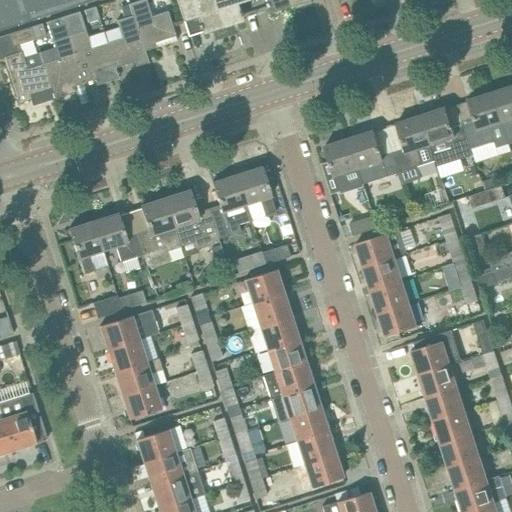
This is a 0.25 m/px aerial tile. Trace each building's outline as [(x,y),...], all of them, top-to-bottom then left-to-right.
[(0,0),(0,30),(41,17),(94,0),(0,0)] [(131,15),(132,14),(144,49),(144,51),(145,51),(156,47),(154,42),(175,36),(172,28),(169,17),(167,11),(151,16),(145,0),(137,0),(127,4),(131,15)] [(198,24),(199,28),(201,28),(202,32),(222,25),(213,0),(176,0),(177,2),(183,21),(197,17),(199,24),(198,24)] [(213,0),(222,25),(242,19),(241,15),(242,14),(241,10),(239,11),(237,4),(248,0),(213,0)] [(286,0),(264,0),(266,2),(264,3),(265,7),(267,7),(268,10),(287,4),(286,0)] [(112,60),(115,67),(134,61),(136,66),(148,62),(145,51),(144,51),(144,49),(132,14),(131,15),(127,4),(120,5),(124,17),(115,20),(117,26),(103,30),(107,42),(112,60)] [(100,20),(95,6),(84,10),(88,23),(100,20)] [(117,72),(115,67),(112,60),(107,42),(90,47),(85,30),(79,11),(62,16),(65,26),(80,70),(84,82),(94,79),(96,85),(111,80),(109,74),(117,72)] [(62,16),(45,22),(51,41),(57,58),(42,63),(52,93),(58,91),(60,97),(75,92),(73,86),(84,82),(80,70),(65,26),(62,16)] [(31,27),(35,39),(45,36),(41,23),(31,27)] [(0,58),(4,57),(4,56),(15,52),(13,46),(19,44),(33,40),(35,39),(31,27),(28,27),(9,34),(0,36),(0,58)] [(4,56),(4,57),(19,103),(30,100),(32,105),(47,100),(45,95),(52,93),(42,63),(38,52),(23,57),(21,51),(15,52),(4,56)] [(511,85),(492,91),(506,137),(511,135),(511,85)] [(509,143),(506,137),(492,91),(468,100),(470,106),(475,122),(464,126),(473,155),(475,162),(498,155),(496,147),(509,143)] [(430,145),(435,160),(437,166),(473,155),(464,126),(452,130),(445,107),(420,115),(430,145)] [(420,115),(396,122),(398,129),(403,146),(392,149),(399,172),(422,165),(417,149),(430,145),(420,115)] [(363,184),(377,179),(399,172),(392,149),(380,153),(374,132),(373,130),(349,138),(351,144),(358,168),(363,184)] [(358,168),(349,138),(324,146),(326,152),(329,161),(321,164),(331,194),(351,188),(346,172),(358,168)] [(275,212),(261,166),(236,174),(246,204),(259,200),(264,216),(275,212)] [(236,174),(212,182),(219,205),(208,208),(218,239),(229,235),(227,227),(238,224),(233,208),(246,204),(236,174)] [(482,181),(485,190),(498,186),(495,176),(482,181)] [(471,206),(504,197),(501,185),(498,186),(485,190),(468,195),(471,206)] [(196,212),(189,189),(165,197),(180,246),(193,242),(196,249),(218,242),(218,239),(208,208),(196,212)] [(140,205),(143,215),(147,228),(136,232),(147,267),(169,261),(166,250),(180,246),(165,197),(140,205)] [(124,235),(117,213),(93,221),(102,250),(115,246),(120,262),(142,255),(146,267),(147,267),(136,232),(124,235)] [(353,235),(376,228),(372,216),(349,223),(353,235)] [(446,240),(457,236),(452,219),(440,222),(446,240)] [(93,221),(68,228),(83,274),(94,270),(89,255),(102,250),(93,221)] [(399,229),(387,233),(355,243),(363,267),(394,257),(407,253),(399,229)] [(453,263),(465,260),(457,236),(446,240),(453,263)] [(286,244),(267,250),(262,252),(265,264),(290,256),(286,244)] [(220,245),(211,248),(214,257),(223,254),(220,245)] [(492,271),(511,264),(511,250),(488,258),(492,271)] [(250,255),(254,267),(265,264),(261,251),(250,255)] [(402,280),(394,257),(363,267),(370,290),(402,280)] [(457,274),(448,277),(451,286),(459,284),(460,287),(473,283),(465,260),(453,263),(457,274)] [(492,271),(478,275),(481,288),(511,277),(511,264),(492,271)] [(275,269),(267,272),(244,279),(252,303),(283,293),(275,269)] [(409,303),(402,280),(370,290),(378,313),(409,303)] [(473,283),(460,287),(466,304),(478,300),(473,283)] [(198,320),(209,317),(201,293),(190,296),(198,320)] [(290,316),(283,293),(252,303),(259,326),(290,316)] [(121,310),(118,299),(116,295),(92,303),(97,318),(121,310)] [(127,296),(118,299),(121,310),(131,307),(127,296)] [(409,303),(378,313),(385,336),(417,326),(409,303)] [(180,325),(192,322),(186,304),(174,307),(180,325)] [(151,309),(131,315),(99,326),(107,349),(138,338),(158,332),(151,309)] [(298,339),(290,316),(259,326),(266,349),(298,339)] [(205,343),(216,340),(209,317),(198,320),(205,343)] [(192,322),(180,325),(186,343),(197,339),(192,322)] [(483,354),(495,350),(489,331),(477,335),(483,354)] [(146,362),(138,338),(107,349),(114,372),(146,362)] [(305,362),(298,339),(266,349),(274,372),(305,362)] [(216,340),(205,343),(211,360),(221,356),(216,340)] [(15,341),(4,345),(0,345),(0,370),(0,369),(0,359),(8,357),(19,354),(15,341)] [(450,364),(442,341),(411,351),(418,374),(450,364)] [(504,364),(511,361),(511,348),(501,352),(504,364)] [(207,368),(201,350),(190,353),(196,372),(207,368)] [(495,350),(483,354),(488,370),(500,366),(495,350)] [(157,358),(146,362),(114,372),(122,395),(153,385),(149,373),(161,369),(157,358)] [(305,362),(274,372),(263,375),(270,398),(281,395),(313,385),(305,362)] [(457,387),(450,364),(418,374),(426,397),(457,387)] [(220,389),(231,386),(225,367),(214,371),(220,389)] [(207,368),(196,372),(201,389),(212,385),(207,368)] [(497,400),(510,396),(504,378),(491,381),(497,400)] [(153,385),(122,395),(129,419),(161,409),(153,385)] [(320,407),(313,385),(281,395),(289,418),(320,407)] [(231,386),(220,389),(225,407),(236,403),(231,386)] [(465,410),(457,387),(426,397),(433,420),(465,410)] [(47,439),(32,393),(0,402),(0,413),(2,419),(12,450),(47,439)] [(504,423),(511,420),(511,403),(510,396),(497,400),(504,423)] [(327,430),(320,407),(289,418),(296,441),(327,430)] [(472,433),(465,410),(433,420),(441,443),(472,433)] [(0,453),(12,450),(2,419),(0,413),(0,453)] [(235,435),(246,432),(240,413),(229,417),(235,435)] [(217,439),(228,436),(222,417),(211,421),(217,439)] [(175,452),(167,429),(136,439),(143,463),(175,452)] [(335,453),(327,430),(296,441),(303,464),(326,456),(335,453)] [(246,432),(235,435),(240,452),(251,449),(246,432)] [(479,456),(472,433),(441,443),(448,466),(479,456)] [(228,436),(217,439),(223,456),(234,453),(228,436)] [(189,447),(175,452),(143,463),(151,486),(196,471),(189,447)] [(335,453),(326,456),(303,464),(311,487),(342,477),(335,453)] [(487,479),(479,456),(448,466),(455,489),(487,479)] [(260,478),(267,476),(261,457),(243,462),(250,482),(260,479),(260,478)] [(233,485),(243,481),(237,463),(227,466),(233,485)] [(203,494),(196,471),(151,486),(158,509),(190,499),(203,494)] [(259,510),(266,508),(262,496),(266,495),(260,479),(250,482),(259,510)] [(464,511),(494,502),(487,479),(455,489),(462,511),(464,511)] [(243,481),(233,485),(238,502),(249,498),(243,481)] [(374,511),(368,491),(349,497),(322,506),(323,511),(374,511)] [(193,511),(190,499),(158,509),(159,511),(193,511)] [(497,511),(494,502),(464,511),(497,511)]
